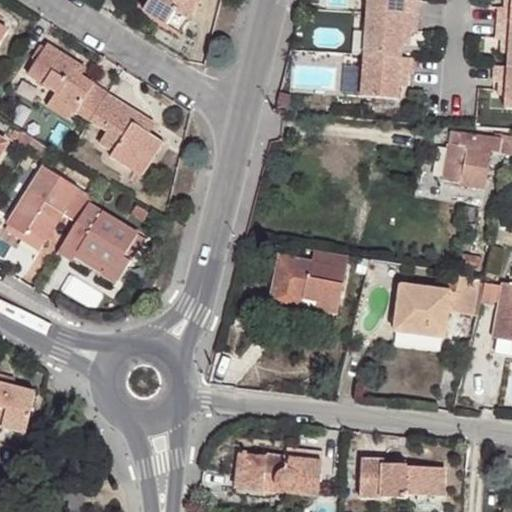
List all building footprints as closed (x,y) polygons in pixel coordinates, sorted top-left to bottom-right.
[(149,0),(143,12),(166,25),(174,12),(188,20),(198,2),(194,0),(149,0)] [(368,0),(367,12),(417,16),(419,0),(412,0),(368,0)] [(497,25),(511,25),(511,9),(505,9),(498,8),(497,25)] [(166,25),(180,33),(188,20),(174,12),(166,25)] [(367,12),(364,55),(401,58),(401,45),(403,31),(410,32),(416,32),(417,16),(367,12)] [(511,25),(497,25),(496,40),(503,41),(510,41),(509,55),(508,68),(511,67),(511,25)] [(0,44),(8,31),(0,26),(0,44)] [(403,31),(401,45),(409,46),(410,32),(403,31)] [(510,41),(503,41),(501,54),(509,55),(510,41)] [(47,44),(27,75),(56,92),(52,98),(72,111),(90,122),(91,121),(107,95),(108,94),(81,77),(73,71),(78,64),(47,44)] [(364,55),(361,97),(397,100),(398,87),(399,73),(407,74),(413,74),(414,59),(401,58),(364,55)] [(81,77),(86,70),(78,64),(73,71),(81,77)] [(511,67),(508,68),(494,67),(494,68),(493,83),(499,83),(507,84),(506,97),(505,110),(511,110),(511,67)] [(399,73),(398,87),(406,87),(407,74),(399,73)] [(506,97),(507,84),(499,83),(498,97),(506,97)] [(107,95),(91,121),(107,131),(100,144),(114,152),(111,156),(131,169),(142,151),(153,158),(163,142),(150,134),(140,129),(146,120),(107,95)] [(67,121),(72,111),(52,98),(47,109),(67,121)] [(146,120),(140,129),(150,134),(155,125),(146,120)] [(12,145),(25,153),(28,148),(34,139),(34,138),(24,132),(23,134),(15,129),(10,138),(14,141),(12,145)] [(460,133),(451,132),(449,145),(458,146),(460,133)] [(458,146),(449,145),(443,181),(485,188),(491,153),(511,156),(511,155),(511,141),(501,140),(460,133),(458,146)] [(41,157),(46,148),(34,139),(28,148),(41,157)] [(142,175),(153,158),(142,151),(131,169),(142,175)] [(25,154),(18,164),(27,170),(33,159),(25,154)] [(44,167),(7,226),(24,236),(28,229),(47,241),(63,214),(77,223),(88,204),(92,197),(44,167)] [(77,223),(59,253),(73,262),(75,259),(78,253),(105,269),(102,272),(119,282),(131,262),(124,258),(138,235),(88,204),(77,223)] [(131,214),(142,222),(149,214),(137,206),(131,214)] [(28,229),(24,236),(7,226),(4,231),(39,253),(47,241),(28,229)] [(124,258),(131,262),(144,239),(138,235),(124,258)] [(349,257),(314,252),(311,263),(279,257),(271,300),(289,304),(290,297),(303,299),(318,302),(316,311),(338,315),(349,257)] [(78,253),(75,259),(101,274),(102,272),(105,269),(78,253)] [(461,268),(480,272),(482,258),(463,254),(461,268)] [(449,300),(464,302),(462,313),(474,316),(480,280),(459,276),(458,279),(446,277),(444,291),(400,286),(394,332),(444,339),(447,312),(449,300)] [(511,340),(511,285),(502,284),(502,287),(484,284),(480,303),(493,304),(494,300),(499,301),(493,337),(511,340)] [(290,297),(289,304),(301,306),(303,299),(290,297)] [(449,300),(447,312),(462,313),(464,302),(449,300)] [(0,427),(25,434),(35,393),(12,388),(13,380),(0,376),(0,427)] [(240,453),(235,489),(262,492),(262,491),(263,481),(274,481),(280,492),(318,495),(323,452),(287,448),(286,458),(240,453)] [(381,462),(361,460),(359,497),(380,498),(405,499),(406,496),(443,497),(443,468),(407,467),(407,466),(382,464),(381,462)] [(263,481),(262,491),(280,492),(274,481),(263,481)]
